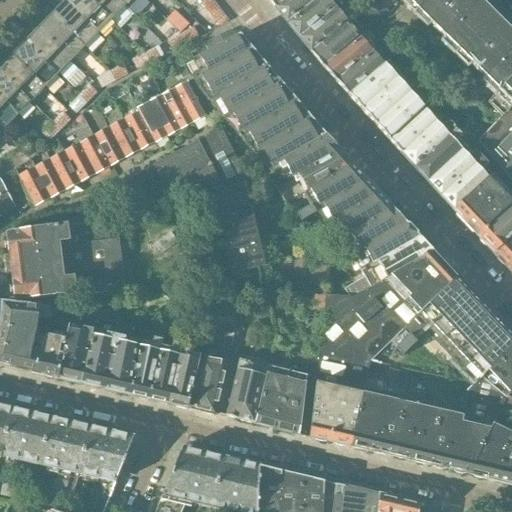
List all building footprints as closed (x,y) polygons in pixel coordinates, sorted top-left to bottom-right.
[(90,0),(66,0),(65,2),(98,35),(111,21),(90,0)] [(117,0),(90,0),(111,21),(125,7),(117,0)] [(211,0),(199,0),(211,15),(219,9),(211,0)] [(267,0),(274,9),(286,0),(267,0)] [(286,0),(274,9),(287,25),(318,0),(286,0)] [(328,0),(318,0),(287,25),(298,39),(336,9),(328,0)] [(400,0),(399,2),(405,8),(408,5),(415,11),(425,0),(400,0)] [(455,53),(492,16),(476,0),(425,0),(415,11),(411,15),(418,22),(422,18),(428,25),(425,28),(431,35),(434,32),(449,47),(455,53)] [(65,2),(59,7),(51,15),(84,48),(86,47),(91,52),(102,41),(96,36),(98,35),(65,2)] [(229,22),(219,9),(211,15),(219,27),(229,22)] [(336,9),(298,39),(310,53),(348,24),(336,9)] [(174,12),(166,20),(179,33),(187,24),(174,12)] [(51,15),(40,26),(38,29),(71,62),(84,48),(51,15)] [(511,78),(511,35),(492,16),(455,53),(462,61),(475,74),(489,87),(497,94),(511,78)] [(348,24),(310,53),(323,69),(360,38),(348,24)] [(38,29),(24,43),(57,76),(71,62),(38,29)] [(193,29),(181,36),(185,44),(198,38),(193,29)] [(208,54),(239,37),(235,31),(232,33),(231,30),(203,44),(208,54)] [(181,36),(167,43),(172,51),(185,44),(181,36)] [(207,74),(252,51),(240,37),(239,37),(208,54),(199,59),(207,74)] [(360,38),(323,69),(335,83),(372,52),(360,38)] [(24,43),(19,48),(11,56),(44,89),(57,76),(24,43)] [(158,48),(145,54),(150,63),(162,57),(158,48)] [(252,51),(207,74),(201,77),(211,97),(215,95),(266,68),(252,51)] [(372,52),(335,83),(349,98),(385,67),(372,52)] [(150,63),(145,54),(132,61),(137,70),(150,63)] [(11,56),(5,62),(0,67),(0,72),(31,103),(44,89),(11,56)] [(122,66),(109,73),(114,82),(127,75),(122,66)] [(434,122),(410,94),(385,67),(349,98),(400,154),(434,122)] [(266,68),(215,95),(226,115),(231,113),(281,86),(266,68)] [(0,72),(0,99),(17,117),(31,103),(0,72)] [(109,73),(97,80),(101,89),(114,82),(109,73)] [(511,78),(497,94),(487,103),(501,118),(478,141),(490,157),(511,134),(511,78)] [(150,80),(140,85),(146,95),(155,90),(150,80)] [(187,83),(162,97),(170,113),(196,99),(187,83)] [(89,86),(79,96),(86,104),(96,93),(89,86)] [(281,86),(231,113),(241,132),(245,130),(296,103),(281,86)] [(86,104),(79,96),(68,107),(76,114),(86,104)] [(136,110),(138,114),(144,126),(170,113),(162,97),(136,110)] [(17,117),(0,99),(0,130),(2,132),(17,117)] [(196,99),(170,113),(179,131),(205,117),(196,99)] [(296,103),(245,130),(255,149),(259,147),(310,120),(296,103)] [(170,113),(144,126),(153,144),(154,144),(179,131),(170,113)] [(62,114),(52,124),(59,131),(69,121),(62,114)] [(138,114),(123,122),(138,152),(153,144),(144,126),(138,114)] [(282,161),(325,137),(310,120),(259,147),(269,168),(282,161)] [(434,122),(400,154),(414,169),(456,130),(449,123),(443,128),(436,121),(434,122)] [(123,122),(108,130),(124,160),(138,152),(123,122)] [(59,131),(52,124),(42,134),(49,142),(59,131)] [(108,130),(93,138),(109,168),(124,160),(108,130)] [(456,130),(414,169),(427,183),(462,150),(455,143),(462,137),(456,130)] [(246,180),(226,140),(221,131),(154,166),(167,190),(200,173),(212,196),(231,273),(263,265),(242,182),(246,180)] [(511,134),(490,157),(499,167),(511,182),(511,134)] [(325,137),(282,161),(290,177),(294,175),(338,152),(325,137)] [(93,138),(79,146),(94,176),(109,168),(93,138)] [(79,146),(64,154),(79,184),(94,176),(79,146)] [(35,154),(28,147),(23,152),(30,159),(35,154)] [(462,150),(427,183),(440,197),(482,158),(475,150),(468,157),(462,150)] [(338,152),(294,175),(303,192),(307,190),(350,166),(338,152)] [(64,154),(49,161),(65,192),(79,184),(64,154)] [(482,158),(440,197),(453,212),(487,178),(481,171),(487,164),(482,158)] [(49,161),(34,169),(50,199),(65,192),(49,161)] [(350,166),(307,190),(316,207),(320,204),(364,181),(350,166)] [(487,177),(487,178),(453,212),(477,237),(511,202),(511,182),(499,167),(487,177)] [(50,199),(34,169),(18,178),(18,179),(34,208),(50,199)] [(0,197),(7,194),(2,184),(5,183),(6,186),(18,179),(18,178),(15,170),(0,178),(0,197)] [(364,181),(320,204),(330,221),(334,218),(377,196),(364,181)] [(120,184),(105,192),(113,207),(128,200),(120,184)] [(103,193),(92,199),(93,209),(111,207),(103,193)] [(7,194),(0,197),(0,217),(8,213),(10,217),(25,209),(20,199),(12,203),(7,194)] [(377,196),(334,218),(343,235),(348,233),(390,210),(377,196)] [(75,208),(75,211),(93,209),(92,199),(75,208)] [(494,254),(511,236),(511,202),(477,237),(494,254)] [(310,204),(296,212),(298,216),(300,221),(315,213),(312,209),(310,204)] [(132,225),(130,210),(121,211),(123,226),(132,225)] [(357,249),(404,224),(390,210),(348,233),(357,249)] [(70,262),(68,248),(118,241),(115,221),(67,227),(66,226),(6,234),(11,269),(70,262)] [(432,253),(418,239),(404,224),(357,249),(367,267),(370,273),(377,269),(384,280),(432,253)] [(511,236),(494,254),(507,269),(511,264),(511,236)] [(125,291),(118,241),(68,248),(70,262),(72,273),(103,269),(106,293),(125,291)] [(205,278),(229,271),(225,252),(200,260),(205,278)] [(416,316),(455,278),(432,253),(384,280),(349,299),(324,296),(318,350),(369,362),(412,319),(416,316)] [(106,293),(103,269),(72,273),(70,262),(11,269),(15,302),(75,295),(75,297),(106,293)] [(425,332),(468,291),(455,278),(416,316),(412,319),(419,326),(409,336),(407,334),(393,348),(400,355),(425,332)] [(222,282),(214,281),(199,279),(198,289),(217,291),(221,291),(222,282)] [(221,326),(216,325),(217,291),(198,289),(196,325),(201,326),(199,359),(199,361),(187,409),(214,416),(226,365),(224,364),(227,346),(219,345),(221,326)] [(437,345),(480,304),(468,291),(425,332),(437,345)] [(268,300),(251,303),(254,318),(270,315),(269,310),(268,300)] [(450,359),(492,317),(480,304),(437,345),(450,359)] [(47,310),(1,305),(0,323),(0,330),(35,334),(37,331),(38,320),(46,320),(47,310)] [(478,380),(511,346),(511,337),(492,317),(450,359),(474,384),(478,380)] [(35,334),(0,330),(0,366),(33,375),(41,341),(35,334)] [(80,386),(90,338),(92,332),(81,330),(80,335),(67,332),(65,341),(56,380),(80,386)] [(102,391),(115,338),(92,332),(90,338),(80,386),(102,391)] [(47,337),(41,341),(33,375),(56,380),(65,341),(47,337)] [(129,397),(139,349),(125,346),(126,340),(115,338),(102,391),(129,397)] [(150,402),(161,352),(164,342),(153,339),(150,351),(139,349),(129,397),(150,402)] [(167,406),(180,345),(170,343),(168,354),(161,352),(150,402),(167,406)] [(187,409),(199,361),(187,358),(190,348),(180,345),(167,406),(187,411),(187,409)] [(498,412),(511,386),(511,346),(478,380),(474,384),(470,388),(465,396),(498,412)] [(361,395),(363,387),(367,368),(369,362),(318,350),(317,356),(314,379),(312,398),(309,426),(309,439),(348,448),(361,395)] [(314,379),(317,356),(296,354),(295,362),(311,365),(309,379),(314,379)] [(267,369),(238,362),(225,418),(254,425),(267,369)] [(305,378),(267,369),(254,425),(299,436),(305,378)] [(511,386),(498,412),(511,417),(511,386)] [(369,453),(380,405),(383,392),(363,387),(361,395),(348,448),(369,453)] [(428,467),(440,413),(420,409),(422,401),(383,392),(380,405),(369,453),(428,467)] [(468,476),(489,431),(495,419),(498,412),(465,396),(460,418),(440,413),(428,467),(468,476)] [(309,426),(312,398),(306,397),(303,426),(309,426)] [(0,458),(11,410),(0,407),(0,458)] [(18,463),(29,415),(11,410),(0,458),(18,463)] [(486,480),(506,439),(508,435),(511,427),(511,417),(498,412),(495,419),(489,431),(468,476),(486,480)] [(37,467),(48,419),(29,415),(18,463),(37,467)] [(56,471),(67,424),(48,419),(37,467),(56,471)] [(76,476),(87,428),(67,424),(56,471),(76,476)] [(96,481),(107,433),(87,428),(76,476),(96,481)] [(115,485),(131,445),(128,438),(107,433),(96,481),(104,482),(115,485)] [(511,436),(508,435),(506,439),(486,480),(511,486),(511,436)] [(191,504),(202,455),(185,451),(179,454),(156,511),(181,511),(185,502),(191,504)] [(210,508),(221,459),(202,455),(191,504),(210,508)] [(227,511),(229,511),(241,464),(221,459),(210,508),(227,511)] [(255,511),(257,478),(259,468),(241,464),(229,511),(255,511)] [(277,511),(279,473),(259,468),(257,478),(255,511),(277,511)] [(299,511),(301,478),(279,473),(277,511),(299,511)] [(13,486),(15,479),(4,477),(2,484),(8,485),(13,486)] [(321,511),(322,500),(322,483),(301,478),(299,511),(321,511)] [(103,511),(115,485),(104,482),(99,493),(93,490),(85,508),(83,511),(103,511)] [(349,511),(350,490),(322,483),(322,500),(321,511),(349,511)] [(8,485),(2,484),(0,494),(6,496),(8,485)] [(39,494),(44,497),(49,499),(51,494),(40,489),(39,494)] [(376,511),(379,497),(350,490),(349,511),(376,511)] [(44,497),(39,494),(35,502),(41,505),(44,497)] [(62,498),(51,494),(49,499),(55,501),(60,503),(62,498)] [(49,499),(44,497),(41,505),(46,507),(49,499)] [(379,497),(376,511),(397,511),(399,501),(379,497)] [(55,501),(49,499),(46,507),(52,509),(55,501)] [(55,501),(52,509),(57,511),(60,503),(55,501)] [(417,511),(418,506),(399,501),(397,511),(417,511)]
